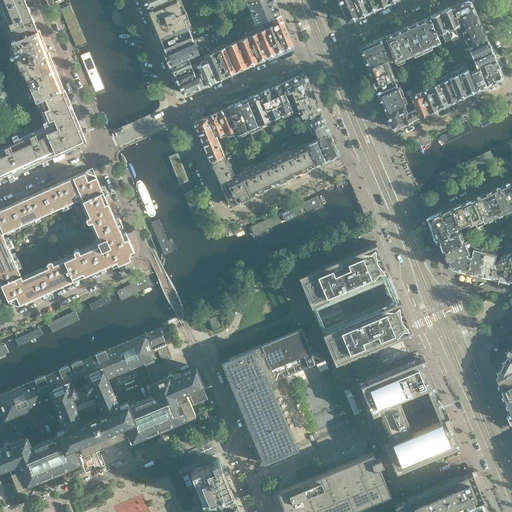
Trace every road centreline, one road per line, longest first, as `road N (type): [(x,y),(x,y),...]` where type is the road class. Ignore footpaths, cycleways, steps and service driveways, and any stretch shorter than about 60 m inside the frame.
road 1 (residential): [(7,324),(138,264),(142,244),(100,148)]
road 2 (residential): [(353,158),(228,219),(179,114)]
road 3 (tertiary): [(390,221),(486,453)]
road 4 (residential): [(56,500),(232,424)]
road 5 (residential): [(38,0),(100,148)]
road 6 (residential): [(179,114),(314,49)]
road 7 (unclassified): [(503,92),(378,147)]
road 8 (residential): [(255,478),(370,429)]
road 9 (residential): [(179,114),(131,0)]
